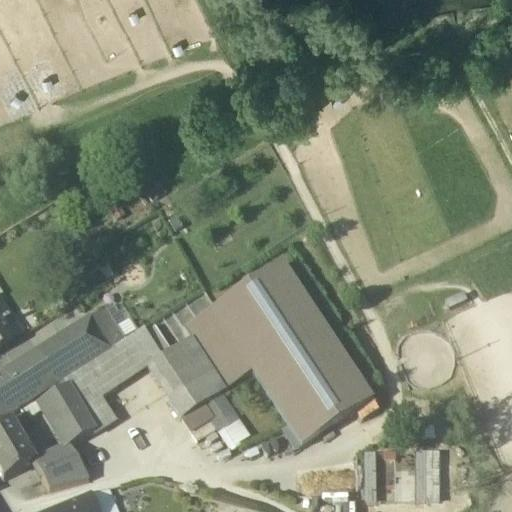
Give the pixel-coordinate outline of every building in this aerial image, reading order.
[(297,74),(310,108),(322,103),(317,90),(332,84),(328,73),(319,76),(315,67),(297,74)] [(281,93),(268,100),(288,138),(300,131),(281,93)] [(282,268),(210,316),(251,378),(301,453),(372,405),(282,268)] [(10,327),(0,312),(0,352),(14,344),(5,330),(10,327)] [(125,347),(104,315),(55,348),(78,378),(82,375),(125,347)] [(251,378),(210,316),(183,334),(191,346),(224,396),(251,378)] [(172,358),(154,332),(143,339),(161,366),(172,358)] [(125,347),(82,375),(100,404),(124,389),(152,371),(161,366),(143,339),(142,336),(125,347)] [(224,396),(191,346),(172,358),(161,366),(152,371),(185,422),(202,411),(220,398),(224,396)] [(78,378),(55,348),(37,360),(58,391),(64,387),(78,378)] [(37,360),(3,382),(21,411),(23,413),(24,414),(40,404),(58,391),(37,360)] [(64,387),(70,397),(93,439),(113,427),(100,404),(82,375),(78,378),(64,387)] [(3,382),(0,384),(0,425),(21,411),(3,382)] [(58,391),(40,404),(46,414),(68,453),(69,453),(93,439),(70,397),(64,387),(58,391)] [(220,398),(202,411),(212,425),(218,434),(215,436),(229,458),(240,451),(251,443),(220,398)] [(21,416),(24,420),(28,426),(46,414),(40,404),(24,414),(21,416)] [(202,411),(185,422),(194,436),(212,425),(202,411)] [(24,420),(10,430),(15,437),(19,434),(20,435),(30,428),(28,426),(24,420)] [(218,434),(212,425),(194,436),(200,445),(215,436),(218,434)] [(15,437),(10,430),(0,435),(0,482),(2,486),(31,469),(32,468),(15,437)] [(32,468),(31,469),(40,484),(59,475),(77,466),(69,453),(68,453),(32,468)] [(374,461),(363,461),(363,511),(374,511),(374,461)] [(437,461),(413,461),(413,511),(438,511),(437,461)] [(77,466),(59,475),(68,493),(88,487),(77,466)] [(59,475),(40,484),(49,498),(68,493),(59,475)] [(114,511),(108,496),(90,500),(82,503),(85,511),(114,511)] [(308,511),(352,511),(353,503),(309,501),(308,511)] [(85,511),(82,503),(68,509),(69,511),(85,511)]
